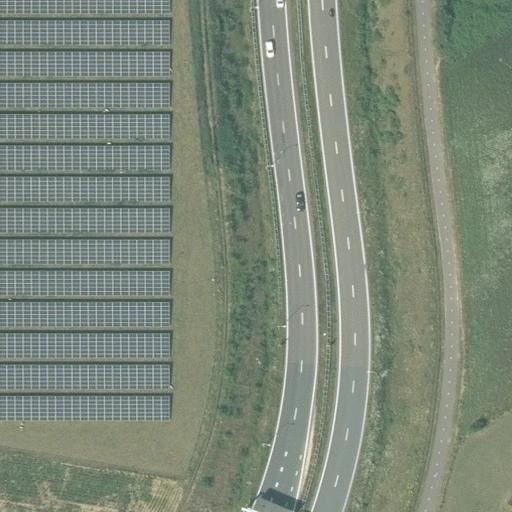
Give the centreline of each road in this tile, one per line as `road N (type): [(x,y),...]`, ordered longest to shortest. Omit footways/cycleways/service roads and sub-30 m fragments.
road 1 (trunk): [(271,0),(303,344),(293,428),(266,511)]
road 2 (trunk): [(326,511),(355,382),(323,0)]
